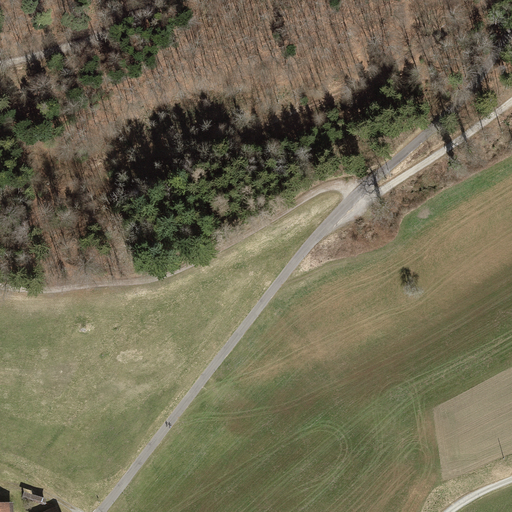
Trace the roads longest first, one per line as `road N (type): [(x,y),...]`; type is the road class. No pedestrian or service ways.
road 1 (unclassified): [(511,35),(449,114),(358,194),(282,277),(101,511)]
road 2 (track): [(358,194),(330,184),(142,283),(0,288)]
road 3 (track): [(511,104),(429,166),(350,202)]
